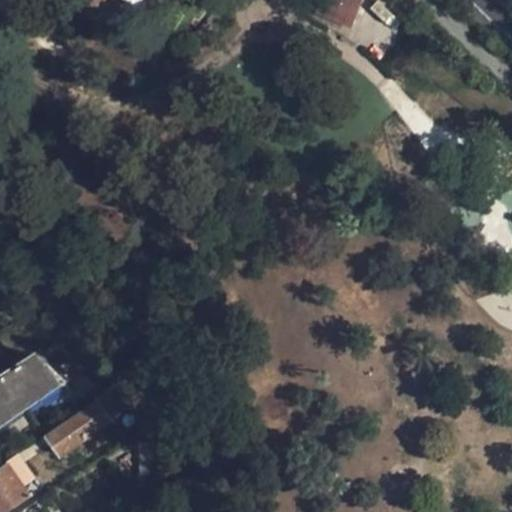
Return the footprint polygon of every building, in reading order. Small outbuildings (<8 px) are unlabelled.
[(396,2),(364,5),(370,56),(400,54),(396,2)] [(0,419),(54,382),(43,365),(39,368),(30,355),(0,375),(0,419)] [(127,402),(112,382),(84,402),(98,423),(127,402)] [(98,423),(84,402),(35,437),(51,458),(98,423)] [(122,480),(142,483),(145,452),(146,440),(145,435),(136,434),(134,449),(126,448),(122,480)] [(0,511),(4,511),(12,507),(0,489),(0,511)]
